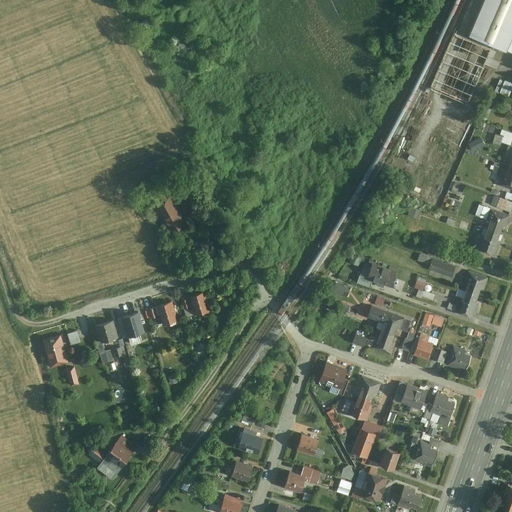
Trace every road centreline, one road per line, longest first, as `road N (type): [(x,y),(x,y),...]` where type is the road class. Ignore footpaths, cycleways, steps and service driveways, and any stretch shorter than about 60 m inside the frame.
road 1 (residential): [(46,323),(238,264),(310,347)]
road 2 (residential): [(496,399),(310,347)]
road 3 (residential): [(310,347),(257,511)]
